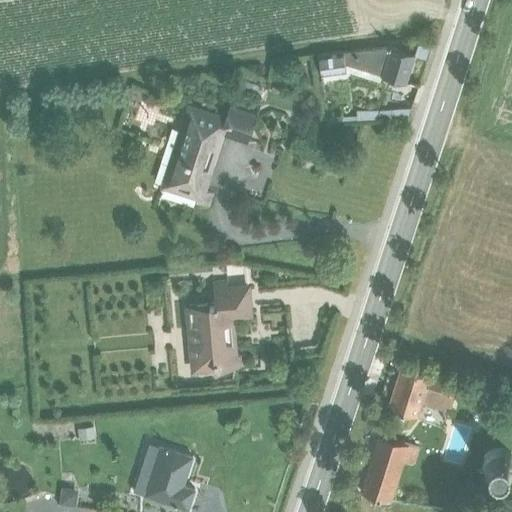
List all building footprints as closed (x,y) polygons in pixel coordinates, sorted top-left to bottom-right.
[(390,46),(318,54),(322,75),(346,71),(353,72),(354,66),(406,82),(415,53),(390,46)] [(158,121),(162,102),(143,97),(146,83),(136,81),(128,114),(158,121)] [(189,102),(160,186),(197,197),(195,202),(210,208),(215,193),(207,190),(225,135),(248,142),(257,112),(231,103),(227,114),(189,102)] [(356,113),(339,115),(340,121),(407,116),(411,106),(356,108),(356,113)] [(215,302),(185,304),(192,371),(249,363),(248,352),(239,354),(236,317),(254,315),(251,281),(229,283),(229,277),(213,278),(215,302)] [(401,365),(389,405),(418,415),(423,402),(450,411),(458,383),(451,381),(401,365)] [(94,425),(78,427),(79,438),(95,436),(94,425)] [(379,434),(361,491),(391,500),(405,460),(415,462),(420,446),(379,434)] [(150,441),(134,490),(189,508),(196,488),(180,482),(181,478),(185,479),(193,455),(150,441)] [(482,468),(483,474),(487,478),(491,482),(496,483),(502,483),(507,481),(511,478),(511,476),(511,455),(510,453),(505,450),(499,449),(493,450),(488,452),(484,457),(482,462),(482,468)] [(62,485),(59,502),(77,504),(79,488),(62,485)]
